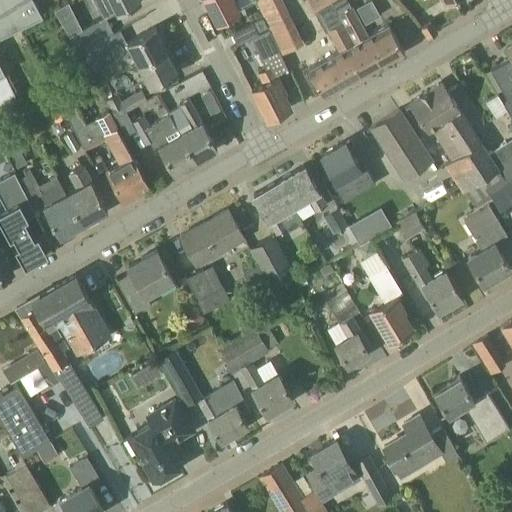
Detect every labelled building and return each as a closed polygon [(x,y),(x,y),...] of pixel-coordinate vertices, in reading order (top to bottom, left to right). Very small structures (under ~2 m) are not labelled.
[(0,0),(0,74),(5,72),(0,62),(0,34),(25,23),(43,14),(34,0),(0,0)] [(94,0),(100,11),(96,13),(100,19),(136,0),(94,0)] [(205,0),(216,21),(239,9),(239,8),(234,0),(205,0)] [(330,0),(308,0),(315,13),(325,31),(328,29),(339,49),(309,66),(325,95),(362,74),(346,45),(354,41),(341,19),(338,13),(332,3),(330,0)] [(346,45),(362,74),(404,50),(388,22),(367,34),(351,6),(349,7),(345,0),(336,0),(332,3),(338,13),(341,19),(354,41),(346,45)] [(362,0),(355,3),(363,21),(379,14),(372,0),(362,0)] [(287,15),(269,23),(275,37),(293,29),(287,15)] [(257,30),(268,25),(267,24),(263,16),(252,21),(257,30)] [(429,19),(421,25),(428,37),(437,31),(429,19)] [(101,37),(113,30),(112,30),(101,36),(94,21),(69,34),(78,50),(101,37)] [(108,50),(101,37),(78,50),(89,71),(112,59),(113,60),(131,50),(138,63),(166,49),(154,26),(126,40),(108,50)] [(269,28),(256,35),(270,65),(258,72),(263,81),(251,88),(267,118),(290,105),(283,90),(285,89),(278,75),(288,70),(280,52),(269,28)] [(177,70),(166,49),(138,63),(149,84),(177,70)] [(491,68),(509,100),(511,98),(511,52),(510,53),(511,56),(491,68)] [(53,66),(44,71),(49,80),(58,75),(53,66)] [(5,72),(0,74),(0,103),(16,95),(5,72)] [(85,149),(108,137),(120,160),(106,167),(123,199),(149,186),(116,125),(108,109),(84,122),(77,108),(77,109),(60,77),(49,83),(59,103),(61,102),(83,144),(82,144),(85,149)] [(442,81),(411,101),(428,128),(431,127),(450,158),(480,139),(442,81)] [(147,98),(142,87),(121,98),(117,91),(105,97),(116,114),(147,98)] [(168,113),(195,159),(216,146),(189,98),(179,104),(180,105),(168,111),(168,113)] [(220,109),(215,99),(205,104),(211,114),(220,109)] [(47,110),(50,114),(47,117),(57,135),(61,133),(72,151),(79,147),(78,146),(82,144),(83,144),(61,102),(59,103),(47,110)] [(432,159),(399,108),(371,126),(404,176),(432,159)] [(168,113),(148,124),(143,114),(132,120),(145,142),(149,140),(153,146),(158,143),(174,171),(195,159),(168,113)] [(511,136),(488,152),(498,168),(506,179),(511,175),(511,136)] [(463,190),(464,189),(498,168),(488,152),(480,139),(450,158),(445,161),(463,190)] [(353,173),(361,187),(371,182),(362,166),(361,167),(345,140),(321,154),(338,182),(353,173)] [(7,155),(14,169),(27,162),(20,148),(7,155)] [(26,174),(19,178),(29,198),(40,193),(45,203),(42,204),(59,235),(82,222),(66,191),(65,192),(56,174),(38,184),(28,164),(22,167),(26,174)] [(304,164),(278,179),(294,205),(308,197),(315,210),(327,204),(304,164)] [(83,165),(69,173),(76,186),(66,191),(82,222),(107,208),(83,165)] [(498,168),(464,189),(474,205),(489,196),(487,192),(506,179),(498,168)] [(14,170),(0,177),(0,196),(5,206),(0,209),(0,219),(9,236),(18,231),(24,241),(18,244),(28,262),(47,252),(42,243),(50,239),(44,229),(33,235),(23,217),(35,211),(14,170)] [(489,196),(490,195),(500,210),(511,202),(511,175),(506,179),(487,192),(489,196)] [(294,205),(278,179),(253,194),(276,233),(287,227),(280,213),(294,205)] [(489,204),(464,219),(481,248),(467,256),(483,282),(509,266),(494,240),(506,233),(489,204)] [(338,206),(323,215),(333,233),(348,224),(338,206)] [(244,237),(238,225),(228,208),(213,216),(214,219),(206,224),(205,221),(180,235),(196,264),(244,237)] [(415,210),(396,221),(405,237),(424,226),(415,210)] [(273,234),(249,247),(258,264),(267,280),(272,289),(296,276),(273,234)] [(364,257),(376,250),(369,238),(357,246),(364,257)] [(0,246),(0,278),(13,271),(0,246)] [(424,266),(428,264),(418,247),(402,256),(427,297),(430,295),(438,309),(462,295),(445,268),(430,277),(424,266)] [(156,248),(140,257),(141,258),(129,265),(129,263),(127,264),(131,271),(117,278),(116,276),(115,277),(135,312),(150,304),(145,293),(173,277),(156,248)] [(323,275),(334,269),(329,260),(318,267),(323,275)] [(211,264),(185,277),(202,312),(229,299),(211,264)] [(386,264),(369,275),(384,301),(370,309),(388,339),(411,325),(402,309),(404,308),(396,295),(402,291),(386,264)] [(60,321),(77,351),(110,334),(76,272),(31,299),(35,306),(49,327),(60,321)] [(345,289),(326,300),(347,335),(335,342),(348,363),(369,351),(360,336),(364,334),(352,313),(359,310),(345,289)] [(48,358),(54,367),(68,358),(49,327),(35,306),(21,314),(48,358)] [(204,316),(192,309),(185,321),(197,328),(204,316)] [(511,318),(502,324),(511,340),(511,318)] [(236,383),(240,389),(249,383),(267,412),(293,396),(277,371),(263,380),(251,360),(269,349),(268,347),(276,342),(266,324),(257,329),(255,324),(218,346),(228,367),(234,378),(236,383)] [(493,347),(485,334),(473,341),(481,354),(493,347)] [(34,369),(37,366),(37,365),(45,360),(44,359),(37,347),(29,352),(25,354),(34,369)] [(37,365),(37,366),(49,385),(61,378),(54,367),(48,358),(45,360),(37,365)] [(180,358),(166,366),(182,394),(196,386),(180,358)] [(157,361),(144,368),(149,377),(162,371),(157,361)] [(487,389),(474,398),(459,375),(434,390),(449,414),(465,404),(488,439),(511,425),(487,389)] [(209,392),(198,398),(221,439),(247,424),(241,413),(249,409),(236,383),(234,378),(210,392),(209,392)] [(22,454),(35,446),(49,438),(16,384),(0,393),(0,417),(18,447),(22,454)] [(86,389),(72,397),(88,423),(101,414),(86,389)] [(152,421),(128,434),(153,478),(164,472),(168,474),(175,470),(175,466),(178,464),(169,448),(174,445),(175,448),(178,447),(177,446),(176,446),(172,440),(192,429),(175,398),(148,414),(152,421)] [(441,426),(431,432),(419,413),(404,422),(409,431),(384,446),(401,475),(442,450),(447,460),(458,453),(441,426)] [(335,437),(311,451),(319,465),(307,472),(322,497),(323,496),(322,494),(332,488),(333,490),(358,476),(335,437)] [(49,438),(35,446),(44,462),(58,454),(49,438)] [(6,454),(14,466),(24,460),(21,455),(22,454),(18,447),(6,454)] [(367,454),(356,461),(379,503),(390,496),(367,454)] [(89,483),(99,476),(86,455),(69,465),(81,486),(61,498),(68,511),(94,511),(103,507),(89,483)] [(33,511),(50,502),(24,460),(14,466),(4,472),(28,511),(33,511)] [(327,511),(328,511),(313,488),(300,496),(280,463),(261,475),(284,511),(327,511)] [(233,511),(227,500),(206,511),(233,511)]
